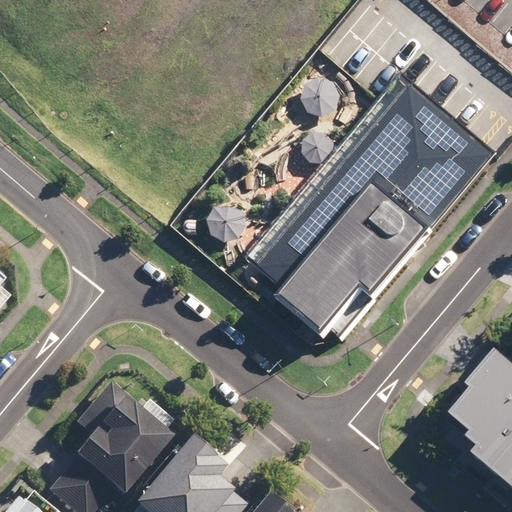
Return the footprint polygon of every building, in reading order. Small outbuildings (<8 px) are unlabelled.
[(481,54),(450,31),(440,45),(470,68),(481,54)] [(261,271),(342,340),(495,160),(413,91),(261,271)] [(511,378),(498,367),(470,397),(472,400),(449,426),(467,443),(462,449),(475,461),(470,466),(508,501),(511,496),(511,378)] [(116,503),(166,445),(133,417),(139,410),(125,397),(121,401),(105,387),(70,428),(83,440),(66,460),(70,463),(45,493),(66,511),(95,511),(109,497),(116,503)] [(219,472),(183,444),(129,511),(210,511),(224,495),(210,484),(219,472)] [(273,511),(261,501),(250,511),(273,511)]
